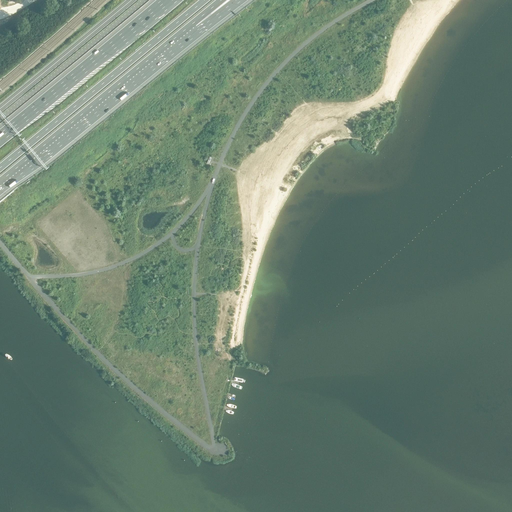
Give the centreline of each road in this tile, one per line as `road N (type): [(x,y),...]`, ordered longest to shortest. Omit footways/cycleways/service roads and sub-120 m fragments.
road 1 (motorway): [(205,0),(0,167)]
road 2 (motorway): [(0,186),(194,26)]
road 3 (motorway): [(166,0),(0,137)]
road 4 (unclassified): [(0,119),(143,0)]
